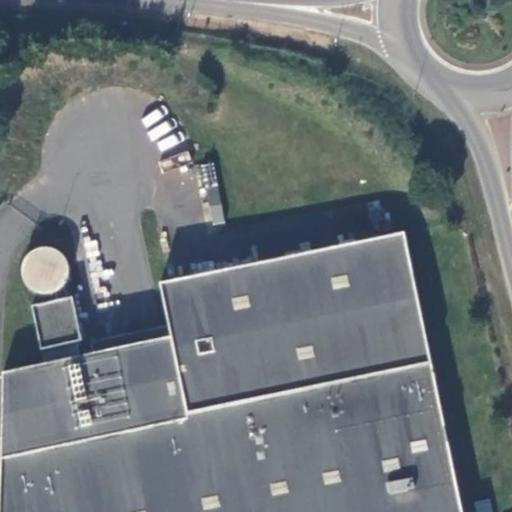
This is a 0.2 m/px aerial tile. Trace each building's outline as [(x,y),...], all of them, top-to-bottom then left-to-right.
[(216,162),(201,164),(207,225),(223,223),(216,162)] [(461,511),(404,235),(159,286),(168,327),(170,339),(93,355),(2,374),(0,455),(0,511),(461,511)] [(32,295),(70,281),(56,244),(18,258),(32,295)] [(60,292),(55,295),(57,302),(31,308),(40,351),(81,343),(72,299),(67,300),(65,287),(63,289),(60,292)] [(90,343),(93,355),(170,339),(168,327),(90,343)]
